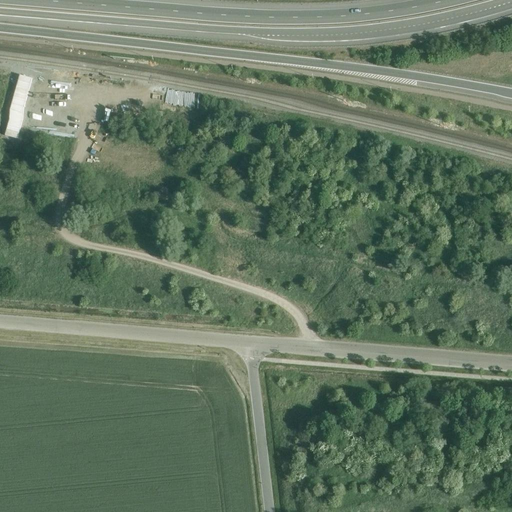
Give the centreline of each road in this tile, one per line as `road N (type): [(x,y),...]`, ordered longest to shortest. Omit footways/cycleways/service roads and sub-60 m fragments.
road 1 (motorway): [(0,30),(511,94)]
road 2 (primary): [(0,14),(342,34),(511,0)]
road 3 (primary): [(464,0),(302,20),(0,0)]
road 4 (track): [(299,347),(300,323),(286,307),(88,248),(65,232),(64,196),(107,99)]
road 5 (tertiary): [(249,344),(511,364)]
road 6 (unclassified): [(249,344),(0,322)]
road 7 (tertiary): [(268,511),(249,344)]
